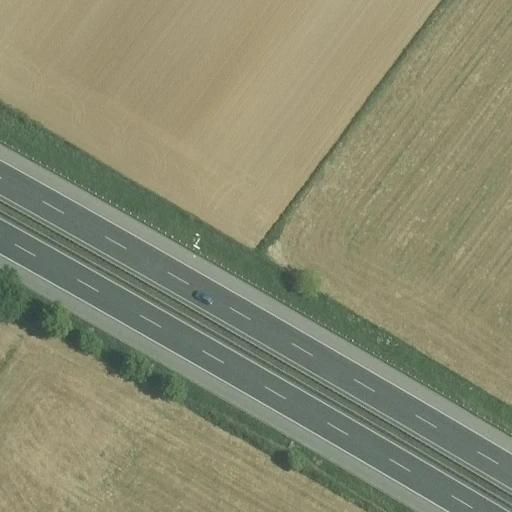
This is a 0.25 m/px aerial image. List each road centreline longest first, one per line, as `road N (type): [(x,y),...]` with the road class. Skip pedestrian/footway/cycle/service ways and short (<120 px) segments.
road 1 (motorway): [(511,465),(0,167)]
road 2 (motorway): [(0,240),(483,511)]
